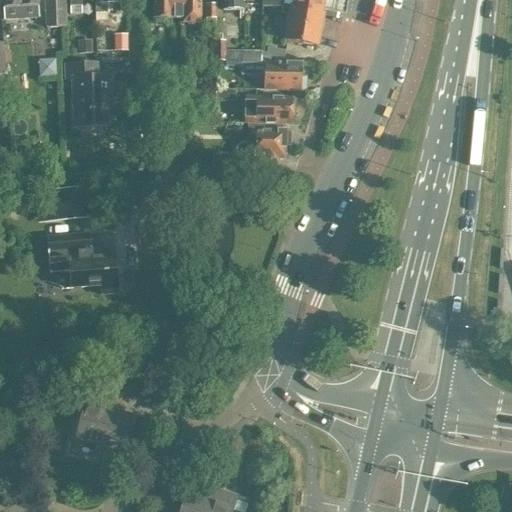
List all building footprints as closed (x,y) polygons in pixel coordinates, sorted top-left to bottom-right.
[(36,0),(3,0),(4,5),(4,17),(38,15),(37,3),(36,0)] [(65,0),(45,0),(46,28),(66,27),(65,0)] [(119,0),(93,0),(95,13),(108,13),(107,1),(119,0)] [(180,0),(153,0),(154,18),(181,18),(180,0)] [(180,0),(181,18),(181,22),(199,21),(198,0),(180,0)] [(261,0),(262,4),(262,7),(282,6),(320,15),(321,9),(322,0),(261,0)] [(345,0),(322,0),(321,11),(343,15),(345,0)] [(215,1),(205,2),(205,16),(205,25),(216,25),(216,16),(215,16),(215,1)] [(320,15),(282,6),(282,13),(290,16),(286,39),(317,45),(323,15),(320,15)] [(127,32),(114,32),(114,49),(127,49),(127,32)] [(91,38),(78,38),(78,52),(92,51),(91,38)] [(225,38),(215,38),(215,60),(225,60),(226,60),(241,60),(243,60),(243,51),(225,50),(225,38)] [(243,51),(243,60),(260,61),(260,50),(244,50),(243,51)] [(241,65),(241,72),(265,73),(264,88),(301,89),(301,87),(306,87),(306,72),(302,72),(302,62),(285,62),(260,61),(243,60),(241,60),(241,65)] [(96,63),(65,65),(65,79),(71,78),(74,127),(108,126),(107,99),(111,99),(110,77),(96,77),(96,63)] [(219,88),(219,99),(234,99),(235,87),(230,87),(219,88)] [(243,105),(243,123),(247,123),(281,124),(291,124),(291,97),(255,97),(243,96),(243,105)] [(211,167),(211,168),(276,169),(276,158),(284,158),(284,131),(281,131),(281,124),(247,123),(247,130),(247,141),(244,141),(240,142),(238,143),(235,145),(233,148),(232,150),(231,154),(231,157),(227,157),(227,153),(212,152),(212,158),(211,167)] [(47,192),(35,193),(38,222),(50,220),(47,192)] [(58,236),(46,238),(48,258),(49,272),(68,271),(69,289),(97,287),(97,295),(115,294),(112,252),(100,253),(99,246),(89,247),(88,234),(58,236)] [(88,391),(76,436),(96,441),(93,453),(118,460),(130,414),(108,409),(111,397),(88,391)] [(186,491),(179,511),(230,511),(236,495),(214,488),(210,499),(186,491)]
